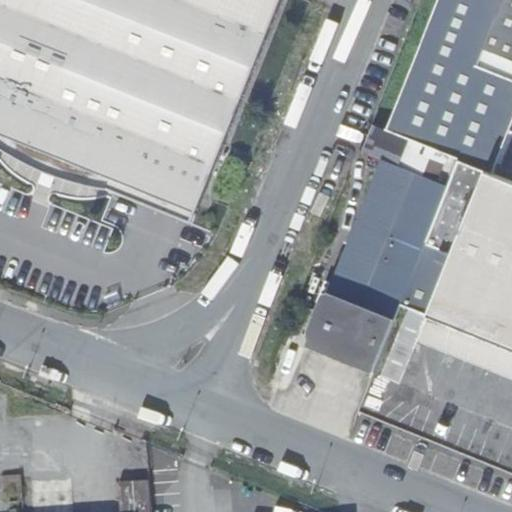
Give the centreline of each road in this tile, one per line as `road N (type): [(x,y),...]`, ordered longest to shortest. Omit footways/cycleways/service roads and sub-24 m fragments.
road 1 (residential): [(364,0),(255,273),(162,393)]
road 2 (residential): [(460,511),(162,393)]
road 3 (residential): [(162,393),(0,321)]
